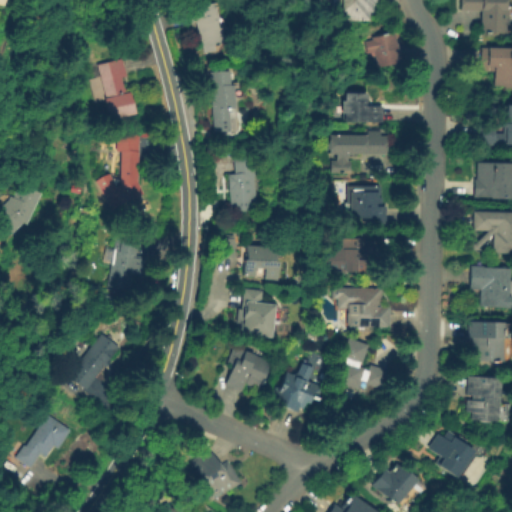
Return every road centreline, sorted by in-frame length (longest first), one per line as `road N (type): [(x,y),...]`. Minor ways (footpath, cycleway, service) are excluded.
road 1 (residential): [(410,0),(434,62),(425,379),(416,402),(315,469)]
road 2 (residential): [(143,0),(185,196),(178,291),(152,394)]
road 3 (residential): [(152,394),(315,469)]
